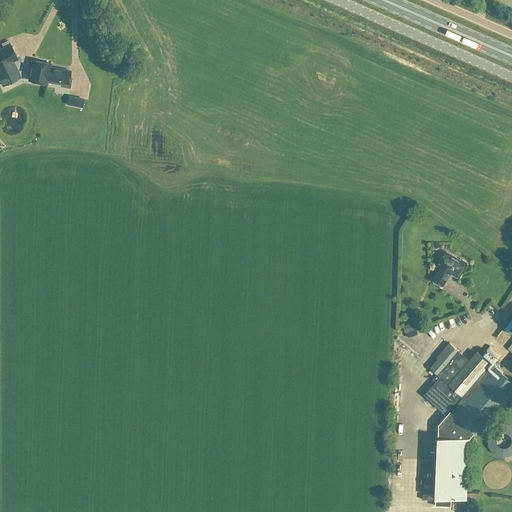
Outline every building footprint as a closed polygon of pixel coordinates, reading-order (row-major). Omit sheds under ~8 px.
[(5,65),(18,59),(11,45),(0,49),(0,79),(3,86),(12,81),(5,65)] [(51,64),(33,60),(29,80),(47,84),(47,83),(60,85),(60,87),(70,89),(72,79),(69,79),(71,71),(50,68),(51,64)] [(74,106),(76,97),(69,95),(67,105),(74,106)] [(462,261),(447,252),(438,266),(440,267),(433,279),(443,286),(449,276),(448,275),(450,272),(457,277),(462,269),(463,270),(466,269),(468,266),(467,262),(462,260),(462,261)] [(470,314),(465,315),(468,326),(473,324),(470,314)] [(403,326),(406,333),(416,329),(414,322),(403,326)] [(444,322),(436,324),(439,332),(446,330),(444,322)] [(432,379),(436,382),(425,395),(447,414),(439,424),(437,498),(468,499),(470,439),(475,433),(477,434),(511,393),(511,381),(477,351),(469,360),(449,343),(437,357),(438,358),(430,367),(441,376),(440,377),(437,374),(432,379)] [(489,343),(484,348),(496,360),(501,355),(489,343)]
